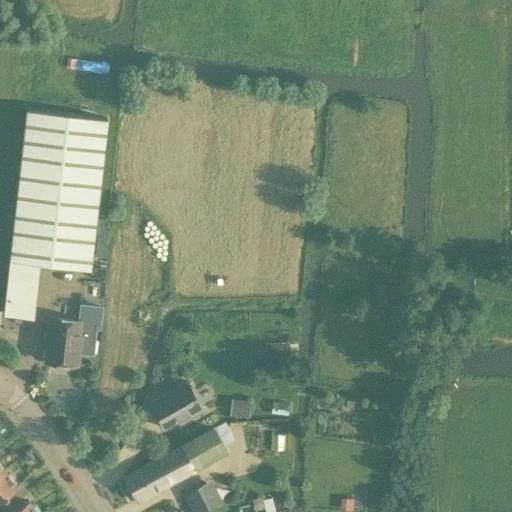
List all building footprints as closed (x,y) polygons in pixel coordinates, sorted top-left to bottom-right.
[(27,108),(9,258),(39,262),(90,268),(108,118),(27,108)] [(9,258),(3,311),(32,315),(39,262),(9,258)] [(50,317),(46,360),(78,363),(79,352),(93,354),(95,327),(100,328),(102,306),(79,304),(78,320),(50,317)] [(455,317),(455,334),(455,337),(455,338),(474,338),(475,317),(455,317)] [(265,343),(265,358),(288,357),(288,342),(265,343)] [(149,404),(164,429),(186,416),(189,421),(203,413),(186,383),(149,404)] [(247,417),(249,401),(233,399),(231,416),(247,417)] [(214,427),(125,476),(137,500),(227,450),(214,427)] [(0,500),(17,486),(4,471),(0,474),(0,500)] [(199,511),(223,501),(212,479),(184,493),(193,511),(199,511)] [(273,511),(283,509),(280,496),(263,500),(265,511),(273,511)] [(340,498),(340,507),(352,507),(352,498),(340,498)] [(34,511),(28,501),(10,511),(34,511)]
